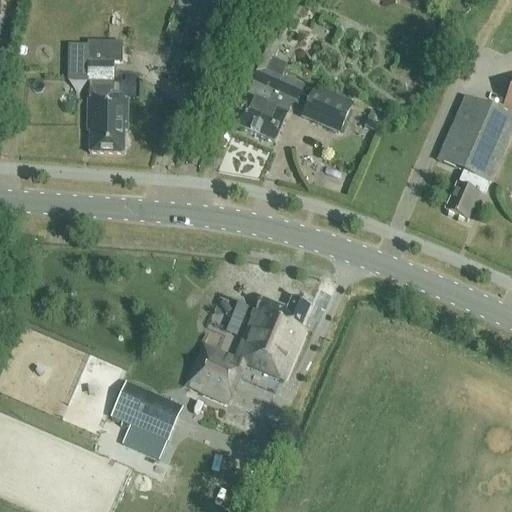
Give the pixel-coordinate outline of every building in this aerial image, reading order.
[(282,74),(284,75),(286,71),(284,67),(273,62),(280,46),(262,38),(243,80),(255,86),(250,97),(247,96),(233,127),(234,127),(234,128),(256,137),(282,74)] [(68,50),(67,82),(89,82),(114,83),(114,64),(121,64),(122,44),(89,43),(89,50),(68,50)] [(187,80),(196,55),(179,49),(170,75),(187,80)] [(304,70),(300,79),(309,83),(313,74),(304,70)] [(297,106),(304,87),(283,78),(284,75),(282,74),(256,137),(274,145),(292,104),(297,106)] [(87,100),(87,127),(90,127),(89,155),(124,156),(124,133),(127,133),(128,101),(114,101),(114,83),(89,82),(89,100),(87,100)] [(340,137),(352,108),(314,91),(301,120),(340,137)] [(511,110),(508,119),(465,100),(438,163),(463,174),(458,186),(457,186),(445,213),(467,223),(473,210),(478,212),(484,198),(489,185),(490,186),(511,136),(511,110)] [(300,330),(310,307),(292,300),(288,311),(261,299),(235,361),(203,347),(186,388),(228,406),(245,367),(284,383),(306,332),(300,330)] [(181,414),(125,390),(111,420),(129,427),(121,445),(160,462),(181,414)] [(98,410),(93,421),(104,426),(109,415),(98,410)]
